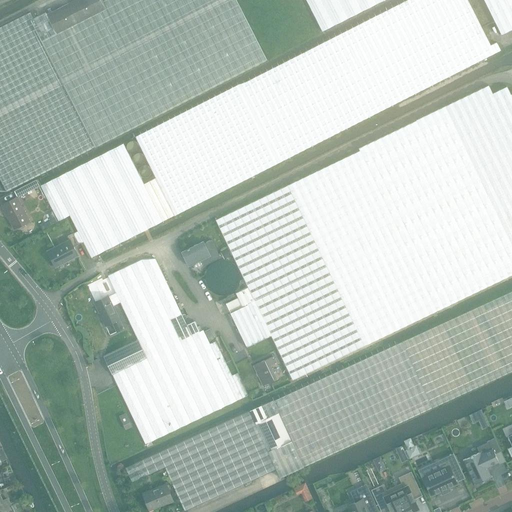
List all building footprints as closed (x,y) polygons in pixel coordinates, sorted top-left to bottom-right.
[(30,12),(0,27),(0,179),(6,192),(37,176),(265,61),(266,60),(235,0),(99,0),(104,10),(56,34),(46,14),(45,12),(33,18),(30,13),(30,12)] [(74,0),(46,14),(56,34),(104,10),(99,0),(74,0)] [(155,178),(174,216),(175,217),(306,150),(425,89),(500,51),(496,42),(490,46),(467,0),(407,0),(334,37),(242,85),(239,85),(135,138),(155,178)] [(306,0),(322,32),(373,6),(385,0),(306,0)] [(511,0),(483,0),(497,27),(501,34),(511,28),(511,0)] [(215,219),(248,287),(272,336),(292,380),(436,311),(495,283),(511,275),(511,94),(510,95),(506,86),(492,93),(488,85),(416,120),(358,148),(359,150),(285,185),(215,219)] [(73,234),(78,245),(82,243),(90,259),(162,222),(143,184),(123,144),(40,186),(58,222),(69,216),(77,232),(73,234)] [(155,178),(143,184),(162,222),(174,216),(155,178)] [(36,179),(14,191),(17,198),(40,186),(36,179)] [(14,230),(29,222),(17,198),(1,206),(14,230)] [(78,245),(73,234),(67,238),(69,241),(47,252),(55,268),(67,262),(66,261),(77,256),(73,247),(78,245)] [(203,242),(181,253),(188,266),(201,260),(204,265),(220,258),(211,240),(204,244),(203,242)] [(228,249),(220,252),(224,260),(231,256),(228,249)] [(141,260),(108,275),(108,277),(120,302),(138,340),(146,358),(112,374),(145,444),(248,395),(237,373),(231,375),(215,341),(209,344),(204,332),(203,330),(199,331),(194,321),(186,325),(155,258),(154,259),(141,260)] [(102,298),(94,302),(105,326),(112,323),(116,332),(123,328),(113,306),(120,302),(108,277),(95,284),(102,298)] [(264,340),(272,336),(248,287),(235,293),(237,298),(225,304),(230,314),(246,348),(264,340)] [(333,374),(274,402),(303,467),(361,441),(395,424),(431,409),(471,390),(511,370),(511,290),(485,303),(400,341),(401,343),(333,374)] [(208,341),(214,339),(209,330),(204,332),(208,341)] [(138,340),(103,356),(104,357),(112,374),(146,358),(138,340)] [(271,366),(277,364),(273,357),(253,366),(263,386),(277,380),(271,366)] [(273,401),(250,412),(275,469),(279,478),(303,467),(274,402),(273,401)] [(481,410),(469,415),(473,423),(478,421),(482,429),(488,426),(481,410)] [(249,411),(220,424),(125,467),(132,482),(165,467),(184,511),(275,469),(250,412),(249,411)] [(131,427),(130,424),(126,414),(120,416),(126,429),(131,427)] [(480,452),(463,460),(463,461),(463,460),(474,484),(474,485),(491,477),(491,476),(487,468),(498,462),(498,463),(499,463),(495,453),(500,451),(494,438),(487,442),(491,449),(480,454),(480,453),(480,452)] [(403,444),(396,447),(402,461),(409,459),(403,444)] [(416,445),(405,450),(409,459),(420,454),(416,445)] [(453,454),(418,470),(423,480),(423,479),(431,495),(440,491),(441,493),(449,490),(448,487),(457,483),(456,482),(465,478),(453,454)] [(380,457),(373,460),(378,473),(386,469),(380,457)] [(392,497),(398,511),(413,511),(411,507),(419,504),(410,482),(397,488),(400,494),(392,497)] [(149,510),(172,501),(166,484),(142,494),(149,510)] [(0,510),(11,506),(7,499),(3,501),(0,494),(0,510)] [(398,511),(392,497),(384,501),(382,495),(370,501),(374,511),(398,511)] [(348,506),(350,511),(368,511),(362,499),(348,506)]
